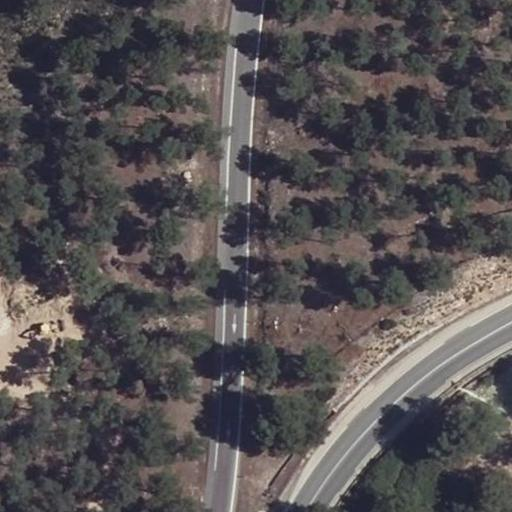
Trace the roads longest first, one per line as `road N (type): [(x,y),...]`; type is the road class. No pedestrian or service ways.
road 1 (motorway): [(251,0),(219,511)]
road 2 (secondary): [(307,511),(402,394),(470,340),(511,321)]
road 3 (track): [(0,361),(102,430),(116,460),(97,511)]
